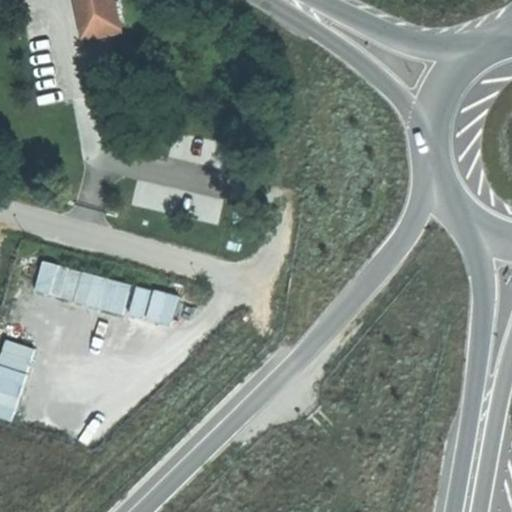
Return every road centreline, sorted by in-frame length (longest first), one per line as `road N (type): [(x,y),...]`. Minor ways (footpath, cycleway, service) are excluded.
road 1 (trunk): [(435,165),(403,237),(295,358),(137,511)]
road 2 (unclassified): [(286,197),(268,282),(0,208)]
road 3 (unknown): [(286,197),(104,147),(82,121),(47,0)]
road 4 (trunk): [(469,217),(476,333),(447,511)]
road 5 (secondary): [(273,0),(361,66),(432,144)]
road 6 (secondary): [(485,58),(386,37),(311,0)]
road 7 (trunk): [(473,511),(511,336)]
